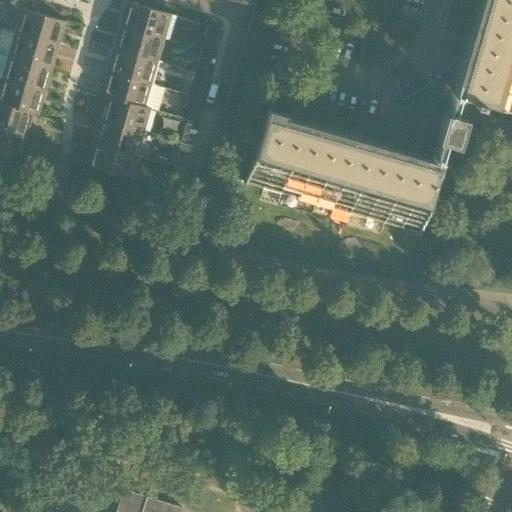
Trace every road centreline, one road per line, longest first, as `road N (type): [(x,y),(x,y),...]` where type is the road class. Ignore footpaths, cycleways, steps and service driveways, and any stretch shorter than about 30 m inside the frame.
road 1 (secondary): [(333,391),(0,332)]
road 2 (residential): [(191,188),(229,50),(219,7),(191,0)]
road 3 (secondary): [(333,391),(511,450)]
road 4 (secondary): [(511,424),(333,391)]
